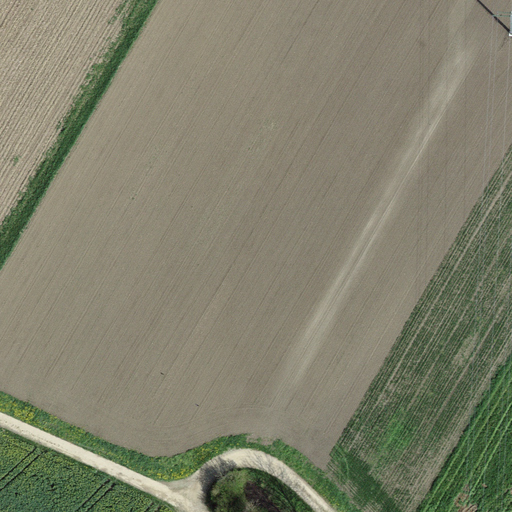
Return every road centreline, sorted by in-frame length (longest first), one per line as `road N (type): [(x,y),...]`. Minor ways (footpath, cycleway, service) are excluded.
road 1 (track): [(0,418),(105,465),(183,511)]
road 2 (track): [(324,511),(276,463),(231,457),(200,482),(201,511)]
